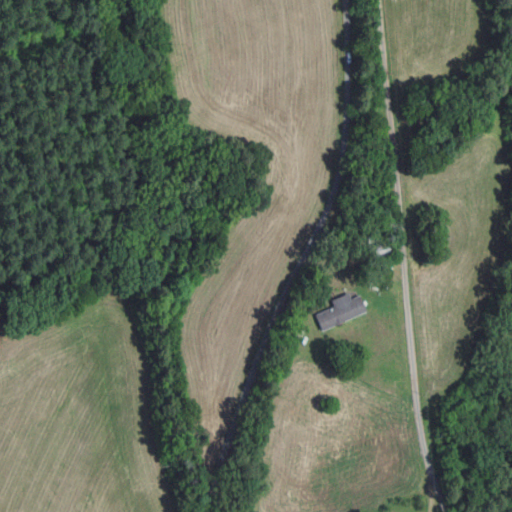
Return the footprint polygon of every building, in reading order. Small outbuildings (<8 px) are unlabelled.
[(379,230),(381,241),(367,244),(365,233),(379,230)] [(388,241),(392,257),(373,261),(369,245),(388,241)] [(379,284),(378,290),(369,288),(370,282),(379,284)] [(319,288),(330,295),(323,307),(312,300),(319,288)] [(315,315),(359,295),(366,312),(322,332),(315,315)] [(298,326),(304,328),(299,341),(294,338),(298,326)]
